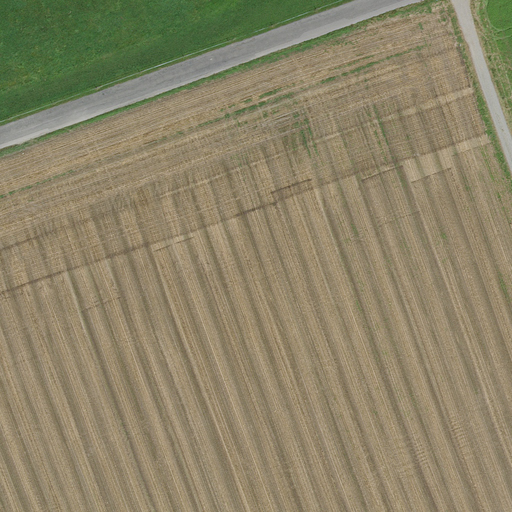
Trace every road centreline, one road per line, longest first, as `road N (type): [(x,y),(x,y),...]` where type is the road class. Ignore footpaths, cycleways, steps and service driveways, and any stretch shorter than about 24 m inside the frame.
road 1 (residential): [(0,136),(382,0)]
road 2 (track): [(511,159),(456,0)]
